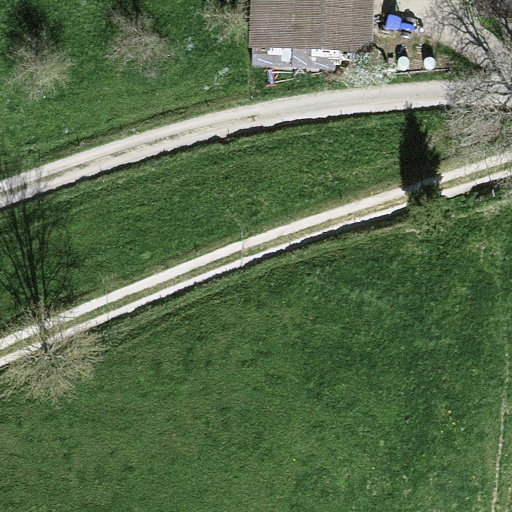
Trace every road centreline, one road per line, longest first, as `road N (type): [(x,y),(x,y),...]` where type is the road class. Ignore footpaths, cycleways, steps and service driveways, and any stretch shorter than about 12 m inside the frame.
road 1 (track): [(0,356),(511,162)]
road 2 (track): [(511,93),(304,107),(0,196)]
